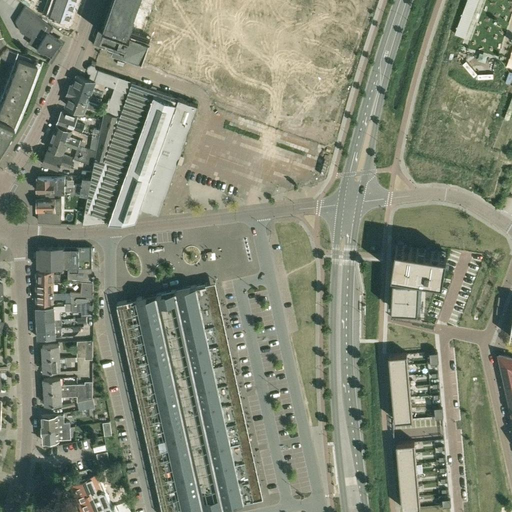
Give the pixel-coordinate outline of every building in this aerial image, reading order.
[(53,0),(53,3),(71,9),(74,0),(53,0)] [(94,42),(93,44),(101,47),(113,51),(123,54),(124,54),(144,61),(151,41),(128,33),(139,0),(112,0),(111,4),(106,18),(105,22),(107,23),(106,25),(105,24),(103,32),(98,30),(94,42)] [(472,15),(476,0),(466,0),(463,12),(455,34),(464,37),(472,15)] [(53,3),(49,13),(67,19),(71,9),(53,3)] [(25,5),(15,21),(20,31),(32,38),(29,43),(51,56),(52,56),(61,41),(61,40),(60,40),(61,40),(48,32),(52,26),(37,15),(25,5)] [(7,47),(0,53),(0,55),(0,56),(2,57),(4,59),(6,60),(8,61),(10,62),(12,63),(16,64),(13,72),(7,87),(1,101),(0,103),(0,146),(5,139),(10,131),(11,129),(13,123),(20,109),(26,94),(31,79),(34,71),(38,60),(16,52),(14,51),(12,51),(10,49),(9,48),(7,47)] [(178,154),(174,152),(192,102),(96,69),(94,66),(91,65),(88,66),(88,69),(89,72),(92,73),(90,78),(96,80),(115,87),(110,99),(109,99),(104,111),(101,129),(99,138),(97,151),(94,165),(92,177),(88,194),(85,215),(83,224),(136,219),(141,207),(154,211),(172,161),(175,162),(178,154)] [(68,94),(88,101),(90,94),(100,98),(102,93),(92,89),(95,82),(77,75),(73,85),(72,84),(68,94)] [(99,105),(88,101),(68,94),(70,95),(66,104),(84,111),(86,106),(97,110),(99,105)] [(75,110),(74,114),(62,110),(58,122),(73,128),(83,131),(85,125),(76,121),(78,115),(83,118),(85,114),(75,110)] [(70,135),(72,130),(57,124),(53,135),(79,144),(81,140),(76,138),(76,137),(70,135)] [(94,128),(93,136),(99,138),(101,129),(94,128)] [(90,148),(79,144),(53,135),(48,147),(64,153),(67,145),(77,149),(75,158),(94,165),(97,151),(90,148)] [(97,151),(99,138),(93,136),(90,148),(97,151)] [(73,158),(73,159),(48,149),(42,163),(58,169),(60,163),(70,167),(74,158),(73,158)] [(65,186),(65,176),(38,176),(38,190),(54,190),(54,191),(83,193),(88,194),(92,177),(83,176),(82,184),(75,183),(75,186),(65,186)] [(38,197),(38,210),(40,210),(40,219),(61,219),(61,204),(65,204),(65,197),(55,197),(55,194),(46,194),(46,197),(38,197)] [(273,252),(272,252),(300,374),(304,374),(306,248),(305,248),(304,240),(272,243),(273,251),(273,252)] [(393,277),(392,308),(418,309),(418,308),(420,279),(417,279),(418,275),(423,275),(443,279),(444,269),(447,252),(396,244),(392,270),(401,272),(400,278),(393,277)] [(92,267),(92,245),(38,245),(38,267),(67,267),(92,267)] [(67,267),(67,280),(83,281),(89,281),(89,271),(92,271),(92,267),(67,267)] [(41,281),(53,281),(53,279),(60,279),(60,273),(53,273),(53,271),(37,270),(37,284),(41,284),(41,281)] [(53,292),(53,281),(41,281),(41,284),(37,284),(37,292),(53,292)] [(163,511),(194,511),(255,498),(207,282),(117,302),(163,511)] [(64,292),(53,292),(37,292),(37,303),(53,303),(53,298),(65,299),(66,302),(72,302),(71,295),(70,292),(64,292)] [(60,319),(60,311),(71,310),(71,311),(79,311),(79,316),(90,316),(91,302),(72,303),(65,303),(65,305),(37,306),(37,320),(55,319),(60,319)] [(38,329),(55,328),(55,325),(62,325),(62,319),(60,319),(55,319),(37,320),(38,329)] [(38,329),(38,337),(56,336),(56,337),(62,336),(62,327),(55,328),(38,329)] [(77,355),(85,355),(85,341),(77,341),(77,355)] [(43,357),(60,357),(59,344),(43,345),(43,357)] [(436,350),(430,351),(430,355),(431,361),(439,360),(438,350),(436,350)] [(407,352),(389,354),(390,365),(408,364),(407,352)] [(511,356),(499,353),(505,383),(511,381),(511,356)] [(44,370),(61,369),(60,363),(65,363),(65,357),(60,357),(43,357),(44,370)] [(408,364),(390,365),(391,376),(409,374),(408,364)] [(409,374),(391,376),(392,387),(410,385),(409,374)] [(78,384),(61,384),(61,377),(44,378),(45,391),(76,389),(78,389),(78,384)] [(76,389),(76,396),(76,402),(86,400),(86,389),(86,384),(78,384),(78,389),(76,389)] [(410,385),(392,387),(393,397),(411,396),(410,385)] [(62,403),(62,397),(76,396),(76,389),(45,391),(46,404),(62,403)] [(411,396),(393,397),(394,408),(412,407),(411,396)] [(76,402),(78,409),(93,406),(93,399),(92,399),(86,400),(76,402)] [(441,405),(434,405),(435,409),(435,416),(444,415),(443,405),(441,405)] [(412,407),(394,408),(395,419),(413,418),(412,407)] [(58,414),(42,415),(43,428),(70,427),(69,421),(64,422),(64,414),(58,415),(58,414)] [(110,421),(103,422),(105,434),(112,433),(110,421)] [(70,427),(43,428),(44,441),(59,440),(59,438),(70,438),(70,432),(70,427)] [(415,440),(397,442),(398,453),(416,452),(415,440)] [(107,451),(97,453),(99,463),(110,461),(107,451)] [(416,452),(398,453),(399,464),(417,462),(416,452)] [(417,462),(399,464),(400,475),(418,473),(417,462)] [(418,473),(400,475),(401,485),(419,484),(418,473)] [(105,491),(102,492),(98,482),(101,480),(99,474),(72,485),(83,511),(118,511),(115,504),(112,506),(105,491)] [(419,484),(401,485),(402,496),(419,495),(419,484)] [(419,495),(402,496),(403,507),(420,506),(419,495)] [(450,496),(442,496),(443,500),(443,504),(449,503),(451,503),(450,496)]
